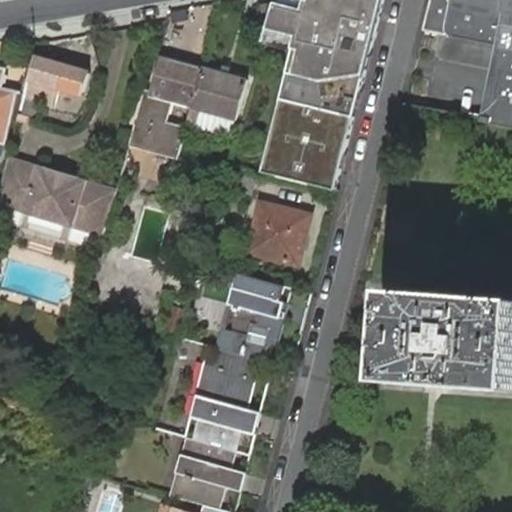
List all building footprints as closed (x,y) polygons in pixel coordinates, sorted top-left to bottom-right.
[(338,191),(385,0),(278,0),(278,3),(269,36),(298,43),(265,173),(338,191)] [(508,46),(492,125),(511,129),(511,0),(461,0),(458,1),(454,1),(453,1),(453,2),(452,2),(452,3),(452,4),(447,29),(446,30),(446,31),(447,32),(447,33),(448,34),(449,34),(450,34),(497,44),(508,46)] [(497,44),(482,118),(481,122),(492,125),(508,46),(497,44)] [(191,122),(206,68),(162,56),(152,91),(151,95),(145,94),(131,144),(145,148),(180,158),(191,122)] [(61,89),(71,92),(85,97),(91,74),(37,58),(24,113),(35,116),(38,104),(56,109),(57,103),(61,89)] [(0,151),(6,152),(19,93),(3,89),(4,83),(8,84),(10,76),(6,75),(8,70),(0,68),(0,151)] [(249,80),(206,68),(191,122),(199,124),(200,120),(203,111),(238,121),(249,80)] [(67,106),(71,92),(61,89),(57,103),(67,106)] [(235,130),(238,121),(203,111),(200,120),(235,130)] [(9,157),(7,168),(0,199),(0,205),(105,236),(113,207),(118,189),(9,157)] [(232,164),(226,186),(252,193),(258,171),(232,164)] [(251,253),(300,265),(313,216),(264,203),(251,253)] [(280,286),(238,273),(219,348),(262,360),(265,345),(278,349),(289,304),(277,300),(280,286)] [(511,301),(393,294),(386,384),(511,392),(511,301)] [(219,348),(218,348),(213,365),(208,363),(200,396),(194,418),(200,419),(195,440),(239,452),(244,432),(230,428),(236,406),(249,410),(262,360),(219,348)] [(244,432),(256,435),(262,413),(249,410),(236,406),(230,428),(244,432)] [(195,440),(189,438),(184,455),(179,473),(172,496),(210,506),(222,510),(228,488),(216,484),(221,466),(234,469),(239,452),(195,440)] [(228,488),(242,491),(247,473),(234,469),(221,466),(216,484),(228,488)]
